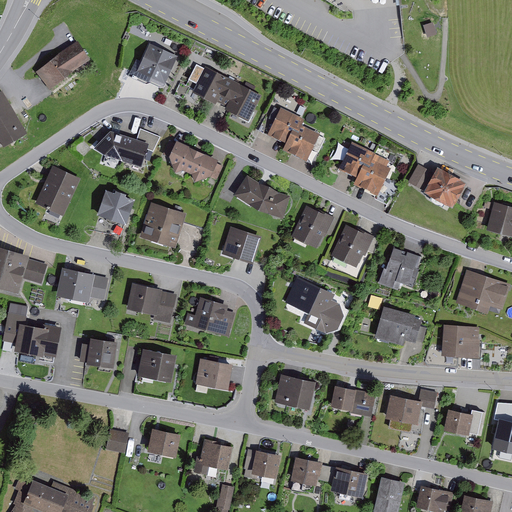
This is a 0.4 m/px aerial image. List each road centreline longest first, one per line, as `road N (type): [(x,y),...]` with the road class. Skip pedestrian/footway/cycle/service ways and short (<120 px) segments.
road 1 (residential): [(0,180),(97,114),(123,105),(151,109),(385,220),(511,266)]
road 2 (secondary): [(154,0),(511,176)]
road 3 (residential): [(0,216),(40,241),(229,284),(257,306),(256,348)]
road 4 (residential): [(511,487),(241,425)]
road 5 (residential): [(256,348),(387,371),(511,379)]
road 6 (residential): [(241,425),(0,380)]
